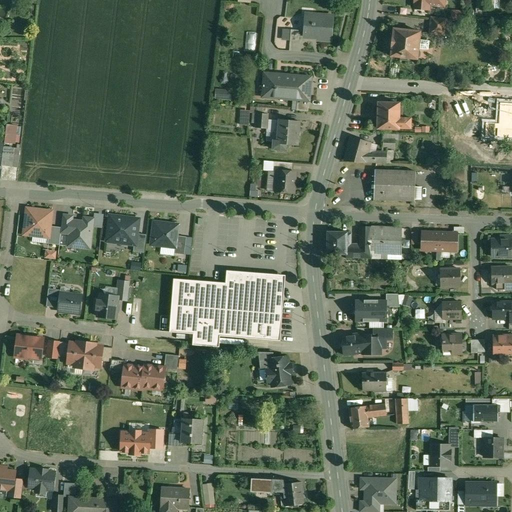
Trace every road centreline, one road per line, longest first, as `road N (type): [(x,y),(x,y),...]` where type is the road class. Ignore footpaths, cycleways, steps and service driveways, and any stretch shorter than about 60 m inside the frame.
road 1 (residential): [(337,478),(0,452)]
road 2 (residential): [(314,213),(15,195)]
road 3 (secondary): [(337,478),(311,263),(314,213)]
road 4 (residential): [(349,83),(511,92)]
road 5 (residential): [(475,220),(314,213)]
road 6 (residential): [(1,316),(122,334),(120,354)]
road 7 (residential): [(355,62),(267,54),(273,2)]
road 8 (secondary): [(314,213),(349,83)]
road 9 (residential): [(15,195),(1,316)]
